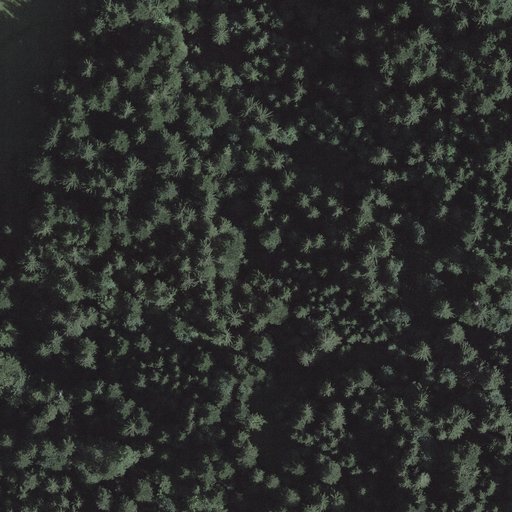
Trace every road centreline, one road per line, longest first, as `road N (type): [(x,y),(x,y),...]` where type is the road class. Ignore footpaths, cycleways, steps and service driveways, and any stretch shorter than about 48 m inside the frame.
road 1 (track): [(0,145),(67,160),(28,227),(33,247),(92,270),(262,364),(323,369),(405,339),(503,334)]
road 2 (track): [(67,160),(173,176),(230,225)]
